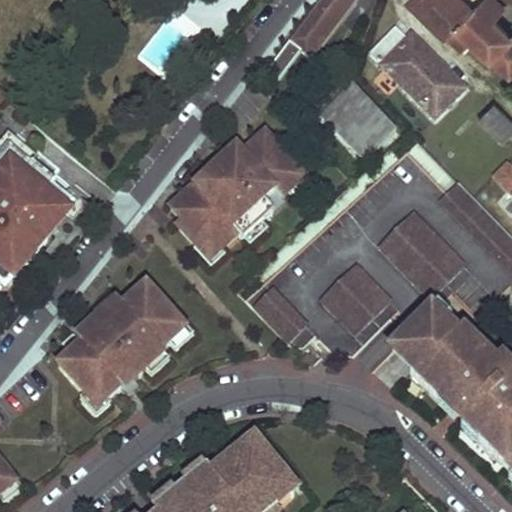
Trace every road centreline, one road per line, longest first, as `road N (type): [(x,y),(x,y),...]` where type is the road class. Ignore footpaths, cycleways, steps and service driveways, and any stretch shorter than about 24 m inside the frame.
road 1 (residential): [(67,511),(193,414),(221,400),(275,392),(357,407),(477,511)]
road 2 (unknown): [(399,0),(432,40),(511,106)]
